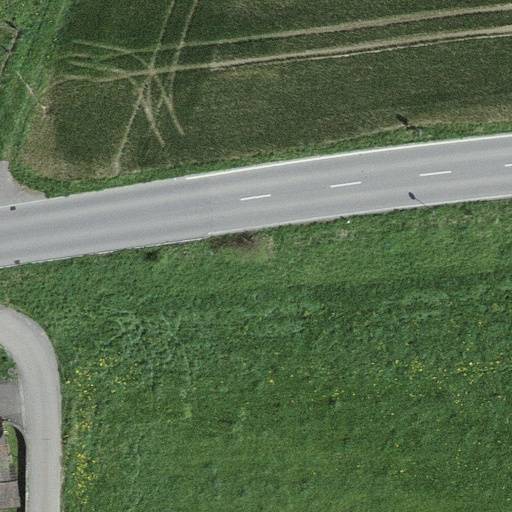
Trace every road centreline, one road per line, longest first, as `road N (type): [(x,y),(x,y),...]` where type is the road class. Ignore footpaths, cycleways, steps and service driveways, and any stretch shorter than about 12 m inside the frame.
road 1 (secondary): [(511,166),(206,204),(0,244)]
road 2 (residential): [(55,511),(46,359),(0,345)]
